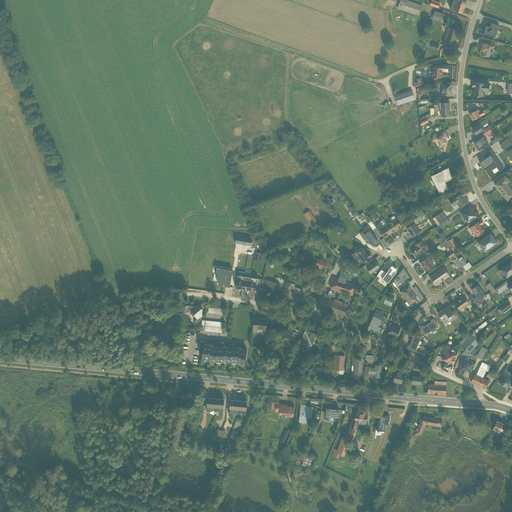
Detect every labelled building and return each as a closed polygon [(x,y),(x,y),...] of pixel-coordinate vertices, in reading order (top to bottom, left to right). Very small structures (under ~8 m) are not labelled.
[(406,0),(396,0),(395,8),(416,14),(419,3),(406,0)] [(462,13),(465,4),(454,0),(452,0),(450,9),(462,13)] [(502,0),(486,0),(483,10),(500,15),(505,1),(502,0)] [(441,20),(443,14),(434,10),(429,23),(433,24),(435,19),(441,20)] [(484,34),(495,37),(499,25),(486,21),(485,25),(486,25),(484,34)] [(453,46),(458,30),(448,27),(443,43),(453,46)] [(486,43),(482,42),(479,55),(488,57),(490,45),(486,44),(486,43)] [(447,71),(447,65),(433,64),(432,77),(441,78),(442,71),(447,71)] [(474,86),(473,95),(485,96),(486,91),(489,92),(490,84),(472,82),(472,86),(474,86)] [(511,82),(504,82),(503,92),(511,92),(511,82)] [(441,94),(450,94),(450,83),(441,83),(441,94)] [(414,100),(411,90),(395,95),(398,105),(414,100)] [(440,109),(449,109),(449,102),(438,102),(438,104),(434,104),(434,108),(430,108),(430,114),(431,115),(432,115),(440,109)] [(450,116),(449,109),(440,109),(432,115),(433,118),(438,115),(437,113),(440,112),(441,116),(450,116)] [(469,113),(472,120),(487,113),(485,109),(479,112),(477,109),(469,113)] [(426,118),(429,116),(428,114),(419,119),(421,126),(428,121),(426,118)] [(476,134),(484,128),(482,125),(486,122),(484,120),(472,128),(476,134)] [(437,134),(443,131),(440,125),(432,130),(433,133),(437,134)] [(448,137),(444,131),(443,131),(437,134),(433,133),(432,133),(431,141),(436,142),(437,140),(440,145),(439,150),(445,151),(447,141),(445,139),(448,137)] [(474,144),(478,150),(488,143),(484,137),(474,144)] [(492,177),(501,171),(487,152),(479,159),(492,177)] [(452,177),(447,167),(431,176),(439,193),(448,188),(444,180),(452,177)] [(507,201),(511,197),(511,190),(506,183),(508,182),(504,177),(494,185),(507,201)] [(467,201),(464,196),(464,195),(462,192),(450,201),(453,205),(456,203),(459,207),(467,201)] [(476,216),(469,206),(460,213),(467,222),(476,216)] [(414,222),(420,218),(417,213),(411,218),(414,222)] [(435,213),(433,215),(439,226),(447,222),(442,214),(437,216),(435,213)] [(401,226),(395,218),(387,224),(392,232),(401,226)] [(384,238),(392,232),(387,224),(382,219),(379,221),(380,223),(375,226),(384,238)] [(483,223),(480,220),(469,228),(476,237),(484,231),(480,226),(483,223)] [(419,232),(413,223),(406,228),(412,237),(419,232)] [(377,243),(368,231),(364,234),(363,232),(360,234),(366,243),(368,242),(372,247),(377,243)] [(483,252),(496,243),(490,234),(477,243),(483,252)] [(440,249),(447,246),(440,235),(434,238),(440,249)] [(236,236),(235,243),(251,246),(252,239),(236,236)] [(410,250),(414,257),(419,253),(420,255),(430,248),(427,244),(424,246),(420,240),(414,244),(415,246),(410,250)] [(333,245),(329,248),(338,257),(342,253),(333,245)] [(355,254),(351,256),(356,262),(361,259),(363,263),(370,258),(369,258),(372,256),(369,252),(366,253),(364,250),(363,251),(361,248),(354,253),(355,254)] [(256,252),(254,260),(266,262),(262,253),(256,252)] [(462,268),(468,264),(466,261),(463,263),(459,256),(456,258),(462,268)] [(318,257),(316,264),(325,267),(328,260),(318,257)] [(434,266),(427,257),(419,262),(426,271),(434,266)] [(505,278),(511,272),(511,262),(511,261),(499,270),(505,278)] [(379,268),(375,262),(366,268),(370,274),(379,268)] [(388,283),(397,270),(390,265),(385,273),(381,271),(377,276),(388,283)] [(233,270),(214,267),(214,273),(218,274),(217,280),(219,281),(218,284),(223,285),(223,284),(224,285),(224,286),(230,287),(233,270)] [(449,276),(443,267),(429,276),(435,285),(449,276)] [(342,269),(339,276),(335,274),(335,275),(332,274),(329,283),(332,284),(330,287),(351,295),(356,282),(354,281),(357,275),(342,269)] [(242,289),(244,276),(245,272),(239,271),(236,288),(242,289)] [(249,290),(251,277),(251,274),(247,273),(247,276),(244,276),(242,289),(249,290)] [(251,277),(249,290),(255,291),(256,286),(259,287),(260,279),(251,277)] [(279,283),(261,278),(260,284),(263,284),(261,289),(276,294),(279,283)] [(298,299),(303,287),(288,282),(284,294),(298,299)] [(494,289),(489,283),(486,285),(490,292),(494,289)] [(417,300),(407,285),(399,291),(408,306),(417,300)] [(478,285),(471,290),(478,300),(485,295),(478,285)] [(330,297),(324,295),(319,307),(325,310),(330,297)] [(356,296),(351,309),(358,312),(363,298),(356,296)] [(469,304),(463,296),(460,298),(461,299),(454,304),(459,311),(469,304)] [(325,310),(334,313),(339,301),(330,297),(325,310)] [(495,309),(497,313),(509,306),(505,299),(496,304),(497,307),(495,309)] [(348,304),(339,301),(334,313),(343,317),(348,304)] [(198,307),(192,306),(188,310),(196,319),(201,316),(201,309),(198,307)] [(448,306),(437,314),(444,324),(455,317),(448,306)] [(473,332),(489,320),(482,310),(478,313),(479,315),(473,320),(476,325),(471,329),(473,332)] [(382,316),(375,312),(368,326),(378,332),(380,328),(377,326),(382,316)] [(255,333),(256,330),(264,331),(264,317),(251,316),(250,330),(250,332),(255,333)] [(419,326),(424,333),(437,325),(433,317),(419,326)] [(385,333),(394,337),(399,327),(390,323),(385,333)] [(283,339),(294,343),(300,329),(289,324),(283,339)] [(312,348),(317,335),(310,333),(308,338),(305,331),(299,347),(308,350),(309,347),(312,348)] [(413,333),(412,333),(410,336),(411,337),(409,341),(417,344),(420,336),(413,333)] [(470,333),(466,336),(464,334),(457,341),(463,347),(474,337),(470,333)] [(324,353),(328,337),(320,335),(316,351),(324,353)] [(417,344),(409,341),(408,345),(406,345),(405,348),(406,348),(406,349),(413,352),(417,344)] [(216,361),(218,347),(210,346),(210,345),(204,344),(201,358),(208,360),(208,361),(216,362),(216,361)] [(477,354),(482,357),(488,348),(482,345),(477,354)] [(230,362),(233,348),(226,347),(226,348),(218,346),(218,347),(216,361),(223,362),(223,361),(230,362)] [(233,348),(230,362),(237,363),(237,364),(245,365),(247,350),(239,349),(239,348),(233,347),(233,348)] [(441,360),(446,362),(449,353),(447,353),(448,350),(444,349),(441,356),(443,357),(441,360)] [(449,353),(446,362),(452,364),(456,353),(455,353),(456,351),(451,349),(449,353)] [(510,356),(504,351),(499,357),(504,362),(510,356)] [(344,373),(344,355),(332,355),(331,373),(344,373)] [(465,355),(464,356),(462,355),(458,364),(461,365),(460,368),(464,369),(469,356),(465,355)] [(472,358),(469,356),(464,369),(467,371),(468,368),(471,369),(475,360),(472,359),(472,358)] [(362,358),(351,358),(350,376),(361,376),(362,358)] [(481,378),(480,377),(485,365),(481,363),(476,375),(474,375),(470,382),(478,385),(481,378)] [(365,368),(364,374),(373,375),(373,378),(381,379),(382,366),(374,365),(374,368),(365,368)] [(394,370),(392,382),(400,383),(402,372),(394,370)] [(509,387),(510,384),(511,385),(511,373),(510,374),(504,371),(499,382),(509,387)] [(411,374),(410,385),(422,386),(423,375),(411,374)] [(488,381),(481,378),(478,385),(485,389),(488,381)] [(434,381),(434,385),(428,384),(427,393),(445,395),(446,382),(434,381)] [(208,398),(206,411),(214,412),(216,399),(208,398)] [(224,400),(216,399),(214,412),(222,413),(224,400)] [(230,401),(229,414),(237,415),(238,402),(230,401)] [(246,403),(238,402),(237,415),(245,415),(246,403)] [(293,418),(293,407),(286,406),(286,405),(280,404),(280,403),(273,402),(272,411),(278,411),(278,416),(293,418)] [(306,406),(300,405),(299,421),(306,422),(307,418),(311,418),(312,407),(306,407),(306,406)] [(339,410),(323,408),(323,412),(324,412),(324,416),(334,417),(334,420),(338,421),(339,410)] [(355,412),(354,420),(351,419),(348,429),(345,429),(343,437),(342,437),(337,450),(334,449),(331,456),(337,458),(338,455),(343,457),(344,453),(347,454),(348,449),(350,450),(358,424),(366,425),(367,414),(365,413),(366,410),(358,410),(358,413),(355,412)] [(385,424),(388,424),(389,416),(378,415),(378,420),(374,429),(384,431),(385,424)] [(413,432),(420,435),(425,425),(441,427),(442,421),(438,420),(438,419),(423,416),(422,419),(420,419),(413,432)] [(497,421),(491,434),(493,435),(496,430),(499,431),(502,424),(497,421)] [(282,428),(278,440),(283,442),(287,430),(282,428)] [(218,437),(222,438),(225,431),(221,430),(220,431),(217,429),(214,436),(218,438),(218,437)] [(310,467),(313,460),(303,456),(302,464),(310,467)]
